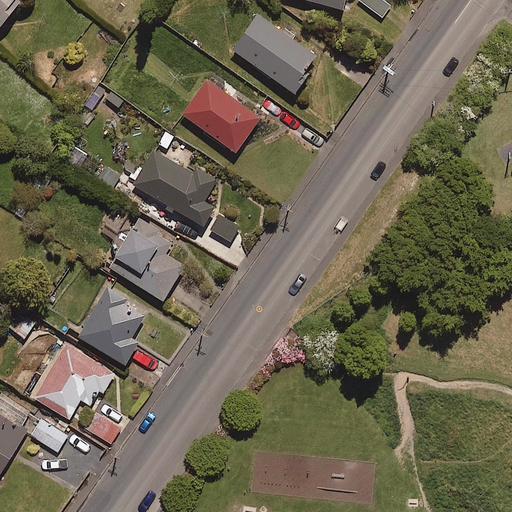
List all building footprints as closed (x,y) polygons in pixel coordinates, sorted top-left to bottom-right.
[(0,0),(0,17),(13,0),(0,0)] [(390,5),(383,0),(360,0),(382,16),(390,5)] [(232,47),(294,89),(304,75),(301,73),(315,52),(256,11),(232,47)] [(258,115),(206,78),(182,112),(234,149),(258,115)] [(194,153),(176,143),(169,157),(152,148),(133,182),(202,222),(212,204),(203,198),(215,176),(189,162),(194,153)] [(118,174),(103,165),(96,178),(112,186),(118,174)] [(127,212),(111,205),(103,223),(119,230),(127,212)] [(169,241),(135,220),(108,264),(161,297),(182,263),(163,251),(169,241)] [(146,308),(105,284),(76,333),(124,361),(138,338),(131,334),(146,308)] [(33,322),(17,312),(8,327),(24,337),(33,322)] [(114,370),(61,341),(31,396),(69,417),(79,397),(95,406),(114,370)] [(0,468),(34,413),(0,392),(0,468)] [(120,426),(96,412),(87,428),(110,442),(120,426)] [(67,434),(40,415),(28,431),(56,450),(67,434)]
